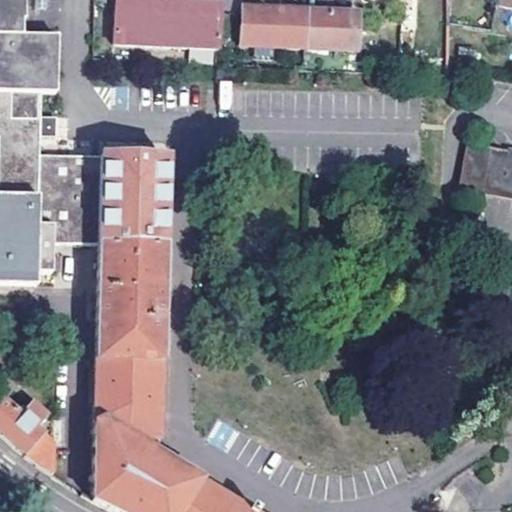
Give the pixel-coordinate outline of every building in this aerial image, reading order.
[(52,276),(53,246),(99,247),(100,156),(91,156),(55,157),(39,156),(40,138),(58,139),(59,119),(41,118),(42,93),(57,94),(57,37),(23,36),(23,0),(0,0),(0,274),(37,276),(52,276)] [(217,53),(219,7),(202,6),(132,2),(115,1),(112,46),(217,53)] [(239,47),(303,51),(305,11),(242,8),(239,47)] [(350,14),(305,11),(303,51),(353,54),(355,21),(352,21),(350,21),(350,14)] [(511,151),(506,151),(466,143),(458,189),(511,198),(511,151)] [(243,511),(157,456),(165,159),(164,159),(100,156),(99,247),(91,502),(109,511),(243,511)] [(37,276),(0,274),(0,286),(37,288),(37,276)] [(2,400),(0,401),(0,439),(21,460),(52,479),(53,448),(53,420),(45,419),(31,406),(20,417),(2,400)] [(53,420),(53,448),(63,448),(63,420),(53,420)]
